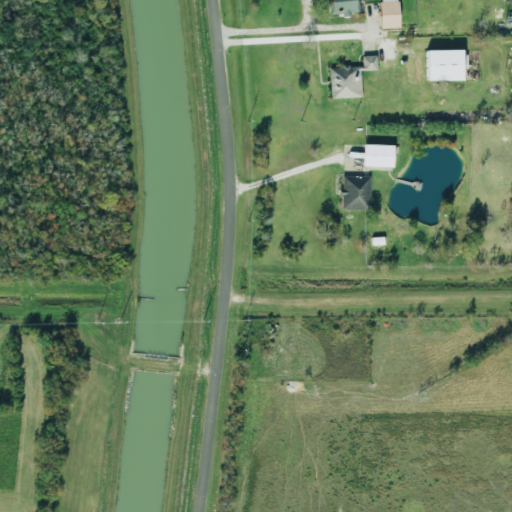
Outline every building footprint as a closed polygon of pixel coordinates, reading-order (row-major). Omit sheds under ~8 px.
[(353,0),(326,0),(328,14),(355,11),(353,0)] [(378,0),(379,27),(397,26),(396,0),(378,0)] [(424,50),(424,79),(459,79),(459,66),(465,66),(465,49),(424,50)] [(360,95),(358,69),(375,68),(374,54),(360,54),(360,64),(327,66),(329,97),(360,95)] [(390,165),(391,144),(361,143),(360,164),(390,165)] [(368,175),(340,174),(339,208),(367,208),(368,175)]
